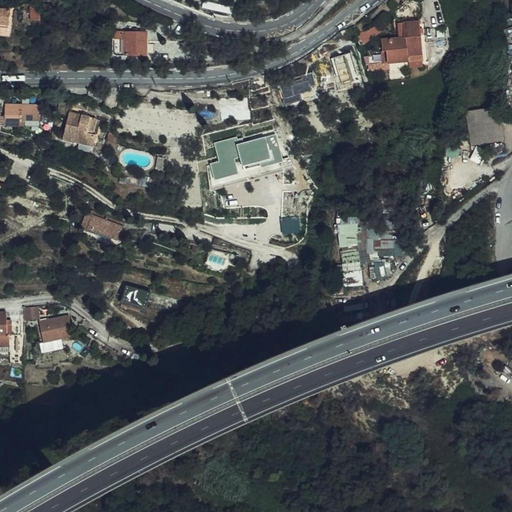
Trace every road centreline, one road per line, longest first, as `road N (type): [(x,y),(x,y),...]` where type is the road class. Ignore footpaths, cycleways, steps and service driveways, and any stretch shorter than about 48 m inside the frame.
road 1 (unknown): [(61,322),(91,328),(128,369),(186,378),(277,340),(318,293),(318,282),(294,264),(157,226),(0,160)]
road 2 (motorway): [(511,287),(263,376),(0,511)]
road 3 (motorway): [(45,511),(267,399),(511,312)]
road 4 (tertiary): [(371,0),(289,56),(234,74),(0,78)]
road 5 (tertiary): [(144,0),(211,29),(248,33),(292,22),(317,0)]
